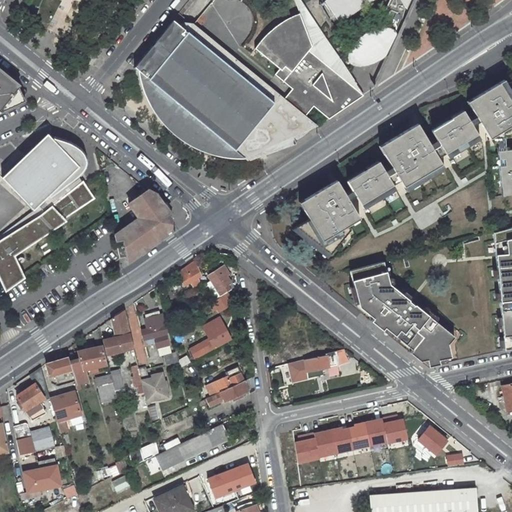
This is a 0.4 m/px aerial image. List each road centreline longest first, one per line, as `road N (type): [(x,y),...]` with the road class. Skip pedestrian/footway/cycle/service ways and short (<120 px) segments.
road 1 (unclassified): [(511,5),(207,212)]
road 2 (unclassified): [(228,230),(432,89),(499,54)]
road 3 (unclassified): [(0,383),(228,230)]
road 4 (unclassified): [(207,212),(11,346)]
road 5 (secondary): [(254,251),(417,388)]
road 6 (unclassified): [(264,423),(247,273),(254,251)]
road 7 (secondary): [(77,106),(207,212)]
road 8 (residential): [(264,423),(417,388)]
road 9 (unclassified): [(165,0),(77,106)]
road 10 (secondary): [(417,388),(511,463)]
